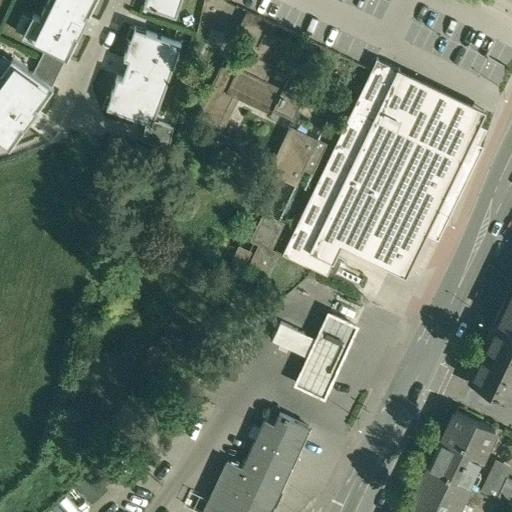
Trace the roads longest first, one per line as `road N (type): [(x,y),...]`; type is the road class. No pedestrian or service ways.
road 1 (secondary): [(511,174),(413,376)]
road 2 (secondary): [(413,376),(344,511)]
road 3 (residential): [(115,0),(69,124)]
